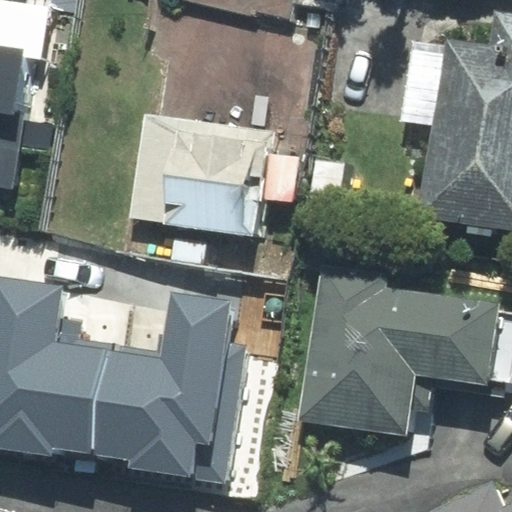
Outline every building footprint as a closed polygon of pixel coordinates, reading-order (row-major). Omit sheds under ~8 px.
[(0,182),(8,183),(26,59),(44,62),(51,18),(0,10),(0,182)] [(401,120),(435,125),(421,217),(511,230),(511,13),(493,11),(487,51),(413,40),(401,120)] [(272,130),(143,113),(129,218),(257,235),(262,198),(292,202),(298,158),(268,154),(272,130)] [(429,383),(510,395),(511,377),(511,314),(497,312),(498,303),(387,287),(390,271),(323,262),(300,418),(422,435),(429,383)] [(54,335),(62,286),(0,276),(0,449),(51,457),(52,448),(94,455),(111,343),(54,335)] [(161,351),(111,343),(94,455),(129,460),(128,467),(223,482),(244,345),(228,343),(235,301),(170,291),(161,351)] [(511,511),(511,507),(502,511),(489,486),(435,511),(511,511)]
